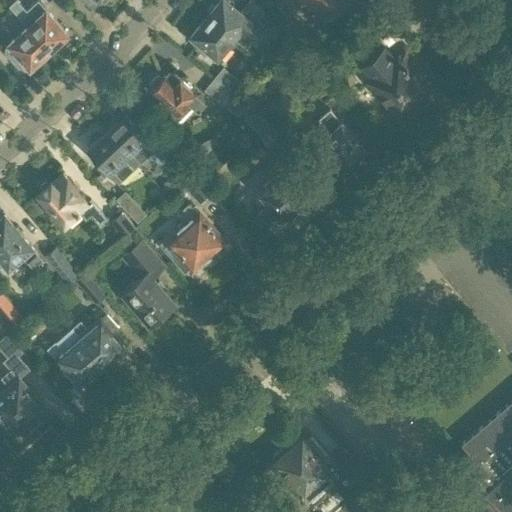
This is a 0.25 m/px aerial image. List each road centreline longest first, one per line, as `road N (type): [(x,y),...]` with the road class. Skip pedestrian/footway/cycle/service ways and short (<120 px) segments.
road 1 (residential): [(49,511),(511,114)]
road 2 (residential): [(0,156),(162,0)]
